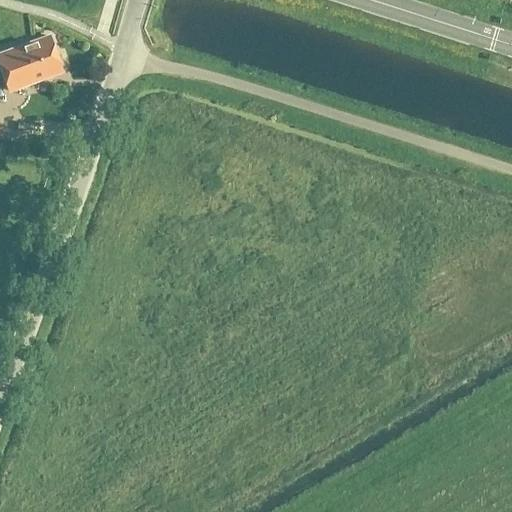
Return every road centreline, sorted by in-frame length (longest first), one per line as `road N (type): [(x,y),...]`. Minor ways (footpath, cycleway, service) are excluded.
road 1 (unclassified): [(511,172),(121,56)]
road 2 (tertiary): [(0,399),(121,56)]
road 3 (primary): [(511,47),(364,0)]
